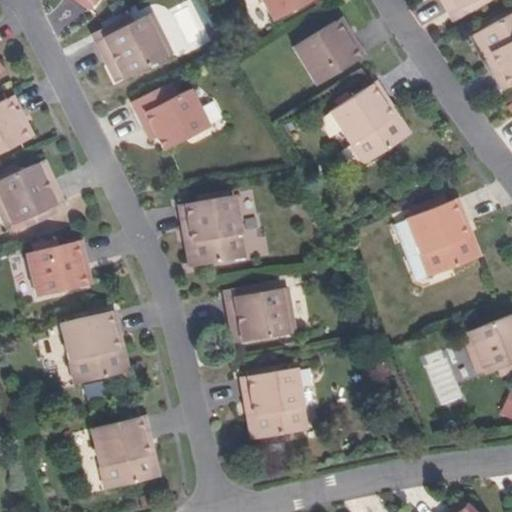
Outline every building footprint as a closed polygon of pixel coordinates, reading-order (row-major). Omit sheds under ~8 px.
[(73,0),(88,11),(96,0),(73,0)] [(310,0),(261,0),(272,21),(310,0)] [(440,0),(448,14),(473,0),(440,0)] [(491,0),(473,0),(448,14),(452,22),(492,0),(491,0)] [(497,64),(490,68),(503,90),(511,84),(511,13),(480,31),(497,64)] [(159,31),(151,15),(133,24),(93,43),(105,66),(114,62),(122,79),(163,59),(151,36),(159,31)] [(90,35),(93,43),(133,24),(130,16),(90,35)] [(346,39),(352,36),(341,17),(334,21),(346,39)] [(352,36),(346,39),(334,21),(291,48),(315,86),(364,56),(352,36)] [(151,36),(163,59),(171,55),(159,31),(151,36)] [(497,64),(480,31),(472,35),(490,68),(497,64)] [(114,62),(105,66),(113,83),(122,79),(114,62)] [(404,138),(383,106),(390,101),(376,81),(328,112),(363,164),(404,138)] [(169,83),(131,102),(144,129),(150,126),(156,138),(162,150),(207,128),(189,90),(176,96),(169,83)] [(0,153),(25,141),(17,122),(24,118),(12,97),(0,103),(0,153)] [(383,106),(404,138),(411,133),(390,101),(383,106)] [(17,122),(25,141),(33,137),(24,118),(17,122)] [(150,126),(144,129),(149,141),(156,138),(150,126)] [(43,182),(52,179),(44,161),(36,165),(43,182)] [(22,220),(63,202),(52,179),(43,182),(36,165),(0,180),(0,198),(3,206),(0,207),(0,217),(4,228),(22,220)] [(253,191),(237,192),(239,220),(255,219),(253,191)] [(191,229),(197,266),(244,258),(234,196),(178,205),(182,230),(191,229)] [(472,259),(459,224),(467,220),(458,198),(405,218),(427,276),(472,259)] [(66,209),(63,202),(22,220),(25,227),(66,209)] [(459,224),(472,259),(480,256),(467,220),(459,224)] [(191,229),(182,230),(188,267),(197,266),(191,229)] [(83,286),(79,267),(87,265),(80,241),(25,255),(35,298),(83,286)] [(83,286),(92,284),(87,265),(79,267),(83,286)] [(223,290),(224,299),(269,291),(268,283),(223,290)] [(291,308),(288,288),(269,291),(224,299),(229,324),(238,322),(241,341),(286,334),(282,309),(291,308)] [(282,309),(286,334),(294,332),(291,308),(282,309)] [(120,373),(113,337),(119,336),(113,311),(59,324),(73,385),(120,373)] [(476,375),(493,369),(511,361),(511,314),(469,330),(477,354),(469,356),(476,375)] [(238,322),(229,324),(232,343),(241,341),(238,322)] [(477,354),(469,330),(460,333),(469,356),(477,354)] [(113,337),(120,373),(128,372),(119,336),(113,337)] [(511,371),(511,361),(493,369),(497,377),(511,371)] [(428,371),(444,407),(464,398),(448,362),(428,371)] [(251,402),(258,438),(306,429),(295,368),(239,378),(244,403),(251,402)] [(251,402),(244,403),(250,439),(258,438),(251,402)] [(152,479),(143,441),(150,439),(145,415),(90,429),(104,490),(152,479)] [(143,441),(152,479),(159,477),(150,439),(143,441)] [(460,511),(467,505),(463,500),(449,511),(460,511)]
